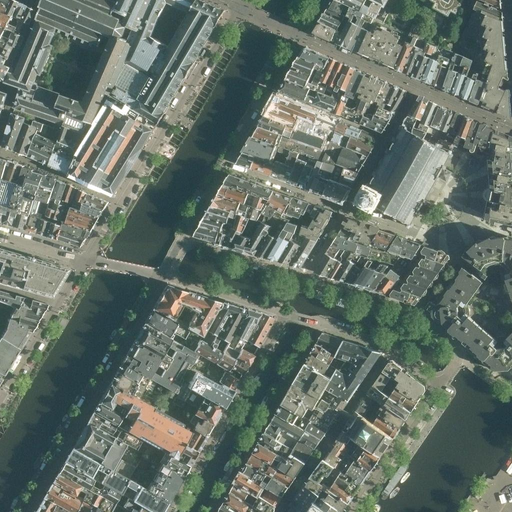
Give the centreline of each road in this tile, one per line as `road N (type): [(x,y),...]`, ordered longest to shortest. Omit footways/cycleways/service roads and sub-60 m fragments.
road 1 (residential): [(238,9),(84,259)]
road 2 (residential): [(22,511),(161,274)]
road 3 (residential): [(283,313),(168,511)]
road 4 (residential): [(212,511),(321,323)]
road 5 (residential): [(440,386),(460,355),(416,312),(307,278)]
road 6 (residential): [(84,259),(0,400)]
road 7 (residential): [(440,386),(353,511)]
road 8 (residential): [(227,163),(299,36)]
road 9 (residential): [(321,323),(382,343),(440,386)]
road 10 (residential): [(307,278),(181,238)]
road 11 (residential): [(227,163),(347,208)]
road 12 (residential): [(161,274),(283,313)]
